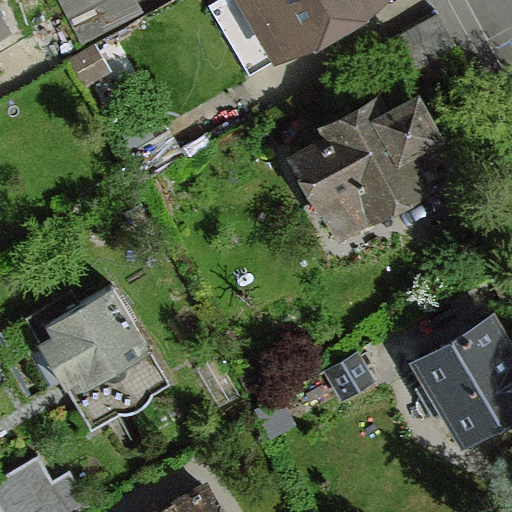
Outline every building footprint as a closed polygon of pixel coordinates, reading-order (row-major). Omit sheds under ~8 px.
[(143,12),(136,0),(60,0),(83,42),(143,12)] [(352,0),(262,0),(286,39),(352,0)] [(457,46),(439,13),(393,39),(411,72),(457,46)] [(110,68),(98,46),(81,56),(72,61),(85,83),(110,68)] [(335,137),(301,155),(325,199),(360,180),(375,210),(425,183),(405,147),(434,131),(416,101),(388,116),(380,102),(331,128),(335,137)] [(186,155),(170,130),(127,155),(142,181),(186,155)] [(340,227),(375,210),(360,180),(325,199),(340,227)] [(511,260),(489,273),(507,301),(511,298),(511,260)] [(113,284),(48,323),(57,338),(26,356),(47,391),(77,372),(86,388),(98,381),(117,414),(136,410),(150,402),(159,389),(139,356),(151,349),(113,284)] [(511,351),(492,318),(424,360),(467,433),(511,406),(511,351)] [(372,377),(356,351),(331,366),(347,392),(372,377)] [(244,391),(221,353),(195,369),(217,406),(244,391)] [(264,366),(241,377),(247,391),(271,380),(264,366)] [(292,424),(279,397),(257,409),(271,435),(292,424)] [(39,455),(0,478),(0,504),(4,511),(80,511),(92,505),(70,470),(54,479),(39,455)] [(219,511),(205,486),(160,511),(219,511)]
